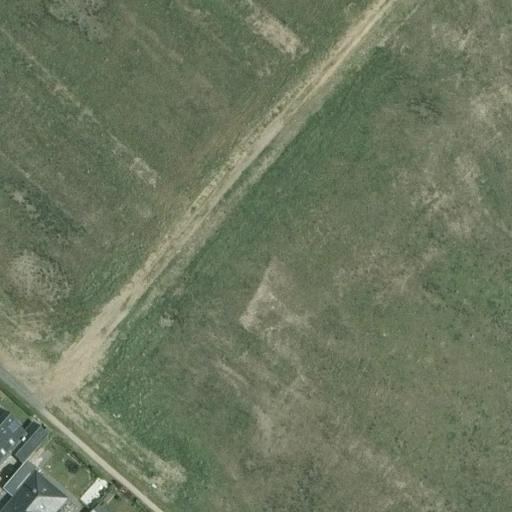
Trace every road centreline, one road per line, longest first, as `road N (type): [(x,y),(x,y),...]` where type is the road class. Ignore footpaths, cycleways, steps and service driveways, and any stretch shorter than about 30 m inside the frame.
road 1 (track): [(362,0),(30,404)]
road 2 (track): [(176,511),(0,341)]
